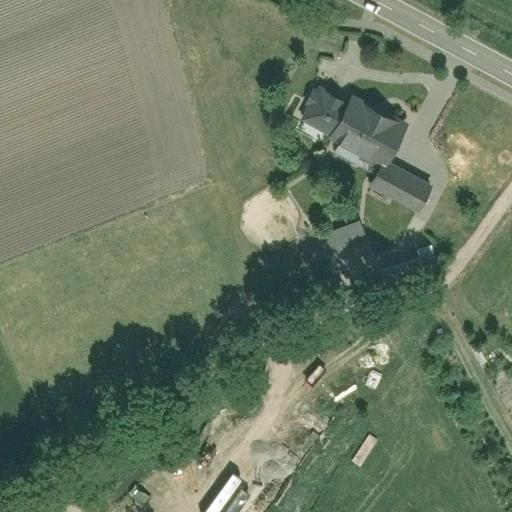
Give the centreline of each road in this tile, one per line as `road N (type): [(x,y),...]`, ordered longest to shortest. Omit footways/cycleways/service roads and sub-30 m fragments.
road 1 (track): [(7,511),(222,359),(290,328),(361,310),(404,309)]
road 2 (secondary): [(511,73),(374,0)]
